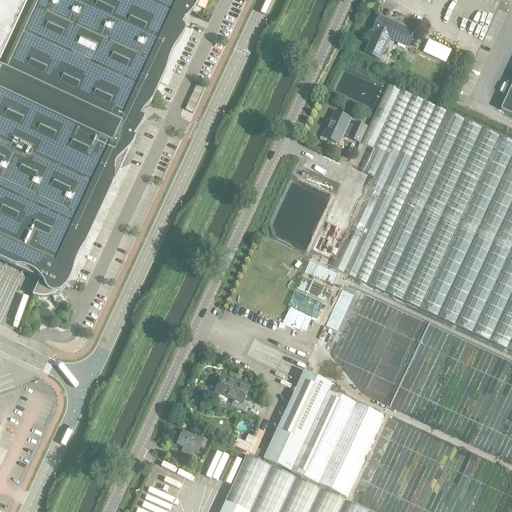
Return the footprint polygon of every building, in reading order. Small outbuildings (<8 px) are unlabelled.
[(0,0),(0,60),(27,0),(0,0)] [(38,0),(28,23),(51,34),(96,55),(141,76),(160,85),(164,76),(165,73),(166,70),(167,67),(168,63),(169,61),(170,58),(171,55),(172,53),(173,50),(175,48),(177,45),(178,43),(180,40),(181,38),(183,36),(184,33),(185,32),(185,31),(185,30),(185,29),(185,28),(184,27),(184,26),(183,26),(182,25),(185,21),(188,17),(192,13),(194,10),(195,8),(197,6),(198,3),(199,0),(38,0)] [(380,60),(389,39),(409,48),(416,34),(380,18),(374,32),(375,33),(366,53),(380,60)] [(86,243),(121,169),(130,149),(131,147),(132,145),(133,144),(136,138),(134,137),(138,132),(138,131),(140,128),(142,125),(143,123),(145,118),(141,116),(148,106),(150,104),(151,103),(152,101),(153,99),(160,85),(141,76),(96,55),(51,34),(28,23),(6,70),(2,68),(0,72),(0,260),(40,279),(32,296),(33,297),(36,297),(40,298),(41,298),(44,298),(48,297),(53,296),(55,295),(57,294),(59,293),(60,293),(60,292),(61,291),(63,290),(64,289),(65,287),(66,287),(67,287),(67,286),(66,286),(68,284),(69,281),(71,277),(72,275),(72,273),(73,270),(74,266),(75,263),(76,261),(77,259),(78,256),(81,252),(82,250),(84,247),(85,245),(86,243)] [(429,41),(424,53),(446,64),(452,52),(429,41)] [(511,70),(494,109),(511,117),(511,70)] [(335,261),(332,269),(347,276),(511,352),(511,144),(389,87),(362,145),(374,150),(362,174),(374,179),(335,261)] [(339,145),(344,135),(350,138),(349,139),(359,144),(367,129),(356,124),(354,128),(348,125),(351,120),(336,113),(324,138),(339,145)] [(325,269),(321,280),(333,283),(337,273),(325,269)] [(344,321),(353,293),(342,290),(334,318),(344,321)] [(350,499),(378,511),(511,511),(511,358),(360,292),(331,355),(360,394),(391,408),(350,499)] [(333,386),(311,375),(305,373),(264,461),(347,499),(384,418),(330,393),(333,386)] [(243,403),(249,389),(221,378),(220,380),(216,378),(211,388),(216,390),(215,392),(234,400),(231,407),(244,413),(247,405),(243,403)] [(189,458),(191,453),(197,456),(202,443),(182,434),(176,446),(183,449),(181,454),(189,458)] [(238,439),(235,447),(255,456),(262,441),(249,436),(246,443),(238,439)] [(364,511),(248,458),(223,511),(364,511)]
